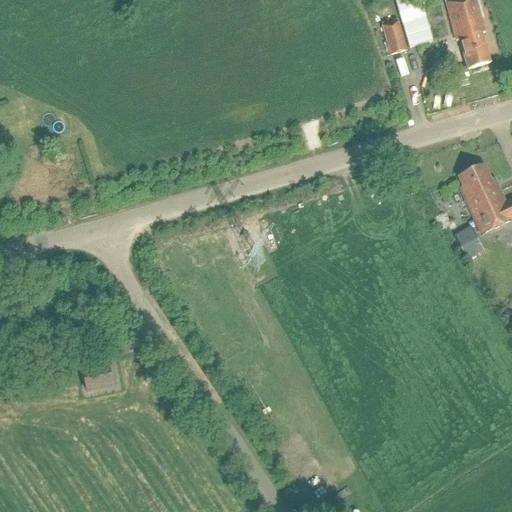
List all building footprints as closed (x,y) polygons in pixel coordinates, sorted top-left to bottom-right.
[(482,27),(477,13),(474,0),(457,0),(443,4),(447,22),(451,36),(457,34),(468,72),(489,66),(478,28),(482,27)] [(381,27),(389,59),(406,54),(398,23),(381,27)] [(511,201),(504,205),(496,189),(493,190),(483,168),(458,179),(462,189),(459,190),(481,237),(511,222),(511,201)] [(308,226),(324,222),(322,212),(306,215),(308,226)] [(86,394),(111,389),(107,368),(82,373),(86,394)]
